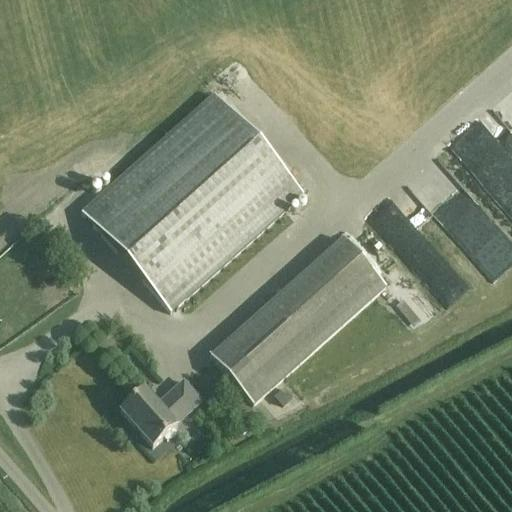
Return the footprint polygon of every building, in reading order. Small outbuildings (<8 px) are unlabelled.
[(261,52),(252,59),(271,85),(279,79),(261,52)] [(303,199),(214,99),(81,217),(170,317),(303,199)] [(474,157),(511,192),(511,139),(501,129),(474,157)] [(426,179),(511,273),(511,220),(452,155),(426,179)] [(437,220),(452,209),(433,183),(418,194),(437,220)] [(424,211),(403,230),(462,296),(483,277),(424,211)] [(343,243),(210,362),(252,409),(385,291),(343,243)] [(145,396),(144,394),(119,416),(152,452),(163,441),(166,445),(175,437),(172,434),(176,430),(175,429),(174,429),(170,424),(182,413),(187,418),(200,405),(183,386),(169,398),(170,399),(157,410),(145,396)] [(284,392),(273,401),(281,410),(292,401),(284,392)]
